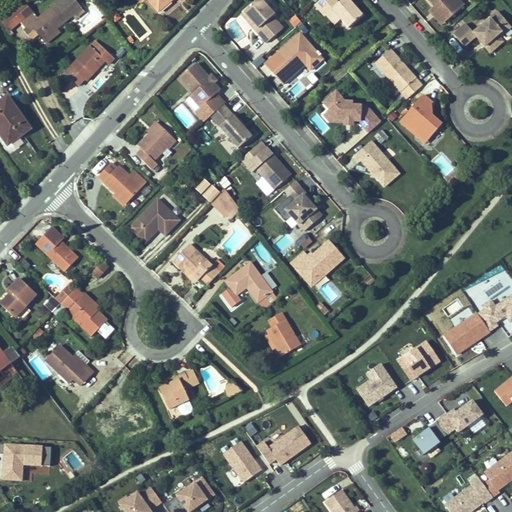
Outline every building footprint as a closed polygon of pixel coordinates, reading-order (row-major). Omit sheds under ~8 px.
[(43,41),(73,17),(70,12),(79,5),(75,0),(58,0),(51,6),(52,7),(38,18),(25,2),(2,20),(10,31),(21,22),(26,29),(31,25),(38,34),(43,41)] [(180,0),(181,0),(149,0),(159,11),(172,0),(180,0)] [(283,29),(273,17),(275,15),(261,0),(257,0),(244,12),(258,28),(256,31),(267,43),(283,29)] [(363,15),(349,0),(342,0),(339,3),(335,0),(320,0),(315,5),(325,16),(327,15),(332,10),(341,19),(349,28),(363,15)] [(464,6),(458,0),(428,0),(434,6),(447,21),(464,6)] [(75,19),(84,11),(79,5),(70,12),(73,17),(75,19)] [(447,21),(434,6),(429,11),(442,25),(447,21)] [(341,19),(332,10),(327,15),(335,24),(341,19)] [(503,42),(494,32),(507,21),(498,11),(474,33),(466,24),(454,35),(464,47),(476,36),(490,53),(503,42)] [(258,28),(244,12),(241,14),(256,31),(258,28)] [(289,21),(296,28),(303,21),(295,14),(289,21)] [(38,34),(31,25),(26,29),(24,30),(31,40),(38,34)] [(323,60),(320,56),(321,55),(318,51),(317,52),(300,34),(279,53),(286,62),(273,73),(282,85),(306,65),(311,70),(323,60)] [(103,48),(95,41),(90,47),(98,54),(103,48)] [(86,81),(104,61),(109,64),(114,58),(103,48),(98,54),(90,47),(65,74),(78,86),(85,79),(86,81)] [(422,86),(391,50),(375,63),(407,99),(422,86)] [(273,73),(286,62),(279,53),(266,64),(273,73)] [(225,104),(217,94),(220,91),(214,83),(209,78),(197,64),(180,78),(193,94),(203,105),(201,108),(196,112),(204,122),(210,117),(224,104),(225,104)] [(377,67),(373,71),(382,80),(385,76),(377,67)] [(381,123),(367,107),(353,106),(353,102),(345,102),(336,92),(325,103),(330,109),(328,111),(335,119),(345,120),(344,122),(346,122),(353,123),(353,120),(360,121),(360,123),(369,133),(381,123)] [(203,105),(193,94),(190,96),(201,108),(203,105)] [(442,125),(426,111),(433,103),(423,95),(400,122),(410,130),(412,127),(428,140),(442,125)] [(31,129),(8,97),(0,101),(0,134),(8,145),(31,129)] [(243,126),(224,104),(210,117),(239,149),(252,136),(245,129),(244,130),(241,128),(243,126)] [(335,119),(328,111),(324,115),(330,121),(344,122),(345,120),(335,119)] [(150,133),(159,124),(156,122),(148,130),(150,133)] [(154,160),(174,139),(159,124),(150,133),(138,146),(142,149),(136,155),(152,170),(158,164),(154,160)] [(428,140),(412,127),(410,130),(426,144),(428,140)] [(399,174),(372,141),(354,156),(359,163),(361,161),(371,172),(376,173),(376,177),(384,187),(399,174)] [(267,148),(261,142),(257,146),(263,152),(267,148)] [(263,152),(257,146),(242,159),(253,172),(257,168),(275,189),(291,175),(267,148),(263,152)] [(440,153),(431,161),(445,176),(454,168),(440,153)] [(129,176),(119,166),(117,168),(111,163),(98,177),(115,193),(127,204),(141,188),(129,176)] [(146,183),(134,171),(129,176),(141,188),(146,183)] [(219,180),(224,189),(231,184),(226,175),(219,180)] [(450,190),(459,181),(456,177),(446,185),(450,190)] [(202,194),(210,185),(205,180),(196,189),(202,194)] [(211,202),(219,193),(212,186),(204,196),(211,202)] [(322,216),(309,201),(311,200),(300,187),(275,210),(285,222),(291,217),(299,225),(304,231),(322,216)] [(231,197),(226,190),(212,204),(218,210),(231,197)] [(127,204),(115,193),(113,196),(124,207),(127,204)] [(218,210),(225,217),(227,214),(232,210),(235,213),(240,209),(231,197),(218,210)] [(180,221),(158,200),(130,229),(145,243),(155,233),(153,231),(157,228),(158,229),(165,236),(180,221)] [(231,218),(235,213),(232,210),(227,214),(231,218)] [(293,230),(299,225),(291,217),(285,222),(293,230)] [(71,255),(59,244),(64,239),(52,227),(36,244),(65,272),(78,258),(73,253),(71,255)] [(304,243),(310,238),(305,233),(300,238),(304,243)] [(304,243),(300,238),(295,242),(299,247),(304,243)] [(326,275),(345,258),(329,241),(310,258),(305,252),(291,264),(303,277),(309,272),(315,280),(324,272),(326,275)] [(208,285),(225,267),(218,260),(212,266),(189,244),(172,262),(180,270),(184,266),(199,281),(201,278),(208,285)] [(95,282),(108,268),(102,263),(89,276),(95,282)] [(272,292),(251,263),(226,282),(230,288),(222,294),(232,307),(241,301),(237,295),(247,288),(258,303),(263,299),(268,305),(276,299),(271,293),(272,292)] [(199,281),(184,266),(180,270),(195,284),(199,281)] [(315,280),(309,272),(303,277),(312,287),(326,275),(324,272),(315,280)] [(326,275),(316,284),(333,302),(343,293),(326,275)] [(26,306),(37,295),(20,279),(9,290),(11,292),(0,304),(15,318),(26,306)] [(74,292),(68,286),(60,295),(66,300),(74,292)] [(495,323),(506,316),(511,322),(511,321),(511,288),(511,287),(483,307),(485,309),(478,314),(490,331),(498,326),(495,323)] [(67,313),(92,337),(97,331),(106,339),(115,329),(106,322),(107,320),(98,311),(100,308),(85,294),(83,296),(76,290),(74,292),(66,300),(62,304),(69,311),(67,313)] [(62,304),(66,300),(60,295),(56,299),(61,305),(62,304)] [(18,325),(31,311),(26,306),(15,318),(13,320),(18,325)] [(301,346),(282,313),(269,321),(273,328),(267,331),(269,334),(277,348),(282,356),(301,346)] [(457,355),(490,332),(490,331),(478,314),(478,313),(444,337),(457,355)] [(277,348),(269,334),(266,336),(274,350),(277,348)] [(412,380),(439,361),(426,342),(398,361),(412,380)] [(94,373),(86,365),(83,368),(72,357),(60,345),(46,360),(70,383),(74,379),(81,386),(94,373)] [(25,353),(21,347),(17,351),(21,357),(25,353)] [(86,365),(75,355),(72,357),(83,368),(86,365)] [(368,407),(396,387),(380,364),(366,374),(370,380),(356,390),(368,407)] [(199,383),(192,369),(185,373),(191,386),(199,383)] [(189,399),(184,390),(191,386),(185,373),(167,381),(169,384),(159,389),(169,410),(178,406),(181,414),(185,415),(191,413),(192,409),(188,399),(189,399)] [(511,377),(495,392),(506,406),(511,401),(511,377)] [(243,391),(231,381),(227,386),(226,392),(229,398),(243,391)] [(459,432),(483,415),(472,401),(456,413),(449,418),(447,415),(437,422),(446,434),(447,435),(456,428),(459,432)] [(124,412),(122,404),(110,408),(111,410),(119,407),(121,413),(124,412)] [(147,427),(141,407),(124,412),(121,413),(119,407),(111,410),(110,408),(102,410),(102,413),(107,429),(107,430),(115,428),(117,435),(147,427)] [(449,418),(456,413),(454,410),(447,415),(449,418)] [(107,429),(102,413),(95,415),(99,432),(107,429)] [(244,427),(251,437),(258,432),(251,422),(244,427)] [(446,434),(437,422),(429,428),(438,440),(446,434)] [(264,442),(257,447),(269,464),(276,459),(280,466),(311,444),(299,426),(269,448),(264,442)] [(117,435),(115,428),(107,430),(110,437),(117,435)] [(395,442),(406,435),(401,428),(391,436),(395,442)] [(438,440),(429,428),(412,440),(423,455),(440,443),(438,440)] [(253,475),(261,469),(241,442),(224,454),(244,483),(254,476),(253,475)] [(24,465),(51,466),(52,445),(4,443),(2,480),(23,481),(24,465)] [(511,453),(485,473),(490,480),(484,485),(493,497),(500,492),(498,490),(511,479),(511,453)] [(484,485),(478,477),(470,483),(472,486),(445,506),(449,511),(470,511),(484,502),(485,503),(493,497),(484,485)] [(203,511),(212,506),(209,502),(216,497),(202,478),(164,505),(168,511),(194,511),(199,509),(201,511),(203,511)] [(162,502),(152,488),(140,497),(137,493),(129,499),(127,496),(118,503),(124,511),(151,511),(150,511),(162,502)] [(357,511),(342,490),(325,503),(331,511),(357,511)]
